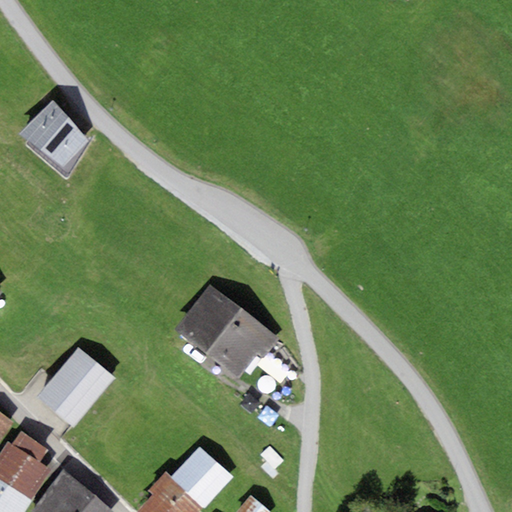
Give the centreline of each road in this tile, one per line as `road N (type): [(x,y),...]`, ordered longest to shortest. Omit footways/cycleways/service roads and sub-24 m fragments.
road 1 (residential): [(283,256),(98,118),(6,0)]
road 2 (residential): [(482,511),(458,451),(418,387),(283,256)]
road 3 (residential): [(283,256),(312,371),(305,511)]
road 4 (residential): [(118,511),(0,390)]
